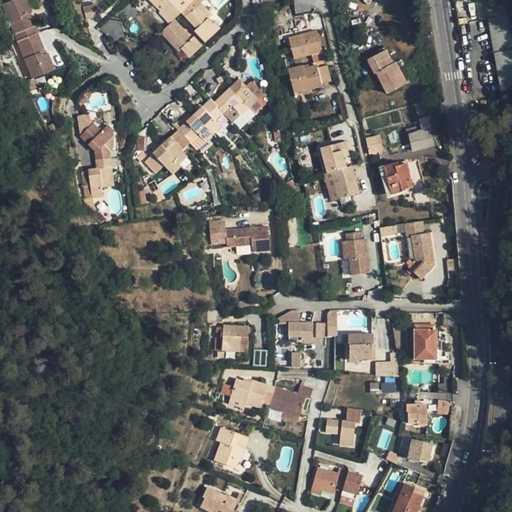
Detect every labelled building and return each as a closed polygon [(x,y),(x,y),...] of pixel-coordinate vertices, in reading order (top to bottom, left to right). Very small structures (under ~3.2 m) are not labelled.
[(25,14),(29,13),(31,12),(26,0),(13,0),(2,5),(32,79),(55,69),(48,53),(46,53),(41,55),(38,47),(42,45),(32,21),(28,22),(25,14)] [(150,0),(161,11),(164,8),(174,19),(182,12),(194,0),(150,0)] [(204,1),(202,0),(194,0),(182,12),(197,29),(195,31),(205,42),(220,29),(215,23),(213,24),(208,19),(212,16),(201,3),(204,1)] [(97,3),(83,7),(86,20),(100,17),(97,3)] [(169,24),(174,19),(164,8),(161,11),(159,14),(169,24)] [(511,32),(509,13),(488,16),(501,90),(511,87),(511,32)] [(175,20),(161,33),(179,52),(182,49),(189,58),(203,45),(195,36),(192,39),(175,20)] [(289,38),(294,59),(312,55),(314,63),(326,60),(324,52),(323,52),(317,31),(289,38)] [(394,63),(387,50),(368,60),(375,74),(378,73),(388,94),(407,84),(396,62),(394,63)] [(289,69),(294,90),(309,87),(309,90),(323,86),(322,83),(332,81),(328,65),(318,67),(318,65),(305,68),(304,66),(289,69)] [(264,105),(264,106),(266,104),(268,98),(264,93),(253,82),(247,87),(240,79),(215,103),(224,113),(232,105),(241,115),(251,106),(258,100),(264,105)] [(94,92),(90,89),(85,95),(89,98),(94,92)] [(88,99),(83,96),(80,99),(80,101),(84,104),(88,99)] [(198,112),(195,115),(214,134),(222,127),(216,120),(224,113),(215,103),(212,100),(203,107),(198,112)] [(251,106),(256,112),(264,105),(258,100),(251,106)] [(415,104),(421,125),(422,130),(433,127),(426,101),(415,104)] [(247,122),(241,115),(232,105),(224,113),(239,129),(247,122)] [(258,113),(256,112),(251,106),(241,115),(247,122),(248,123),(258,113)] [(187,123),(192,118),(189,114),(184,119),(187,123)] [(195,115),(192,118),(187,123),(179,130),(191,143),(199,135),(205,142),(214,134),(195,115)] [(92,195),(92,198),(104,197),(103,187),(115,186),(110,151),(114,147),(114,131),(108,125),(102,132),(93,124),(87,130),(85,119),(78,120),(81,136),(91,146),(93,149),(97,153),(96,153),(99,169),(88,170),(91,187),(92,195)] [(422,130),(421,125),(407,129),(409,134),(413,151),(437,145),(433,127),(422,130)] [(179,130),(167,141),(162,146),(180,165),(188,157),(183,151),(191,143),(179,130)] [(136,150),(144,150),(145,136),(137,135),(136,150)] [(206,143),(205,142),(199,135),(191,143),(198,151),(206,143)] [(380,135),(366,138),(370,154),(384,152),(380,135)] [(349,152),(348,150),(346,143),(346,142),(346,141),(320,148),(327,173),(332,171),(339,199),(360,193),(357,183),(356,178),(353,166),(347,167),(345,157),(344,153),(349,152)] [(180,165),(162,146),(158,150),(145,162),(156,174),(164,166),(172,174),(173,174),(182,166),(180,165)] [(405,190),(413,188),(407,164),(399,166),(398,162),(384,166),(392,195),(405,191),(405,190)] [(331,201),(339,199),(332,171),(327,173),(324,174),(331,201)] [(84,187),(85,196),(92,195),(91,187),(84,187)] [(85,199),(79,200),(80,208),(85,217),(89,222),(96,222),(90,214),(86,206),(85,199)] [(453,228),(450,212),(442,213),(445,229),(453,228)] [(425,233),(424,222),(380,226),(381,237),(425,233)] [(270,226),(228,234),(231,250),(256,246),(257,253),(274,250),(270,226)] [(362,232),(348,233),(348,240),(343,241),(345,258),(350,258),(351,275),(370,273),(367,239),(363,239),(362,232)] [(423,233),(406,236),(407,248),(413,248),(415,272),(421,277),(413,284),(420,291),(431,281),(428,278),(434,273),(429,245),(425,245),(423,233)] [(398,236),(380,239),(381,246),(399,244),(398,236)] [(413,284),(421,277),(415,272),(408,279),(413,284)] [(225,315),(224,310),(220,311),(220,314),(209,314),(210,322),(221,322),(221,316),(225,315)] [(292,311),(290,312),(290,323),(300,323),(300,311),(292,311)] [(290,323),(290,312),(269,324),(290,324),(289,337),(290,337),(290,342),(298,342),(298,337),(302,337),(302,340),(312,341),(312,323),(300,323),(290,323)] [(409,321),(409,313),(391,312),(391,313),(390,316),(392,316),(405,316),(405,321),(409,321)] [(462,315),(446,314),(446,326),(462,327),(462,315)] [(316,338),(327,338),(327,323),(317,324),(316,338)] [(208,345),(216,345),(217,327),(217,326),(209,326),(208,345)] [(241,337),(248,337),(249,327),(224,326),(224,328),(217,327),(216,345),(223,346),(223,351),(240,352),(241,341),(241,337)] [(417,358),(436,358),(435,331),(434,331),(434,327),(417,327),(417,331),(416,332),(417,358)] [(374,334),(349,335),(349,344),(349,345),(350,345),(350,359),(360,359),(373,359),(372,344),(374,344),(374,334)] [(269,366),(269,345),(256,345),(256,366),(269,366)] [(292,368),(300,367),(300,359),(301,353),(292,353),(292,368)] [(395,377),(396,368),(379,367),(378,376),(395,377)] [(454,379),(445,378),(445,385),(445,392),(453,392),(454,379)] [(269,408),(284,413),(300,417),(306,397),(311,399),(314,390),(301,386),(298,394),(253,381),(252,384),(236,379),(230,399),(246,404),(261,408),(263,403),(270,405),(269,408)] [(396,384),(383,384),(383,393),(396,393),(396,384)] [(245,409),(246,404),(230,399),(229,405),(245,409)] [(427,404),(421,404),(415,405),(407,405),(407,412),(408,412),(409,424),(418,424),(419,426),(428,425),(427,404)] [(360,423),(362,410),(348,409),(347,422),(328,420),(326,433),(341,434),(340,445),(353,447),(356,423),(360,423)] [(299,423),(300,417),(284,413),(282,418),(299,423)] [(215,460),(216,460),(231,432),(221,428),(217,441),(221,443),(215,460)] [(231,432),(216,460),(236,468),(239,461),(240,462),(246,447),(237,445),(241,435),(231,432)] [(249,438),(241,435),(237,445),(246,447),(249,438)] [(429,461),(431,454),(432,448),(433,444),(412,439),(408,459),(419,461),(420,459),(429,461)] [(385,450),(381,457),(394,462),(397,464),(400,457),(390,452),(385,450)] [(318,468),(312,487),(322,490),(333,493),(334,489),(334,488),(343,490),(341,496),(356,500),(363,476),(339,469),(338,474),(318,468)] [(417,511),(422,501),(412,497),(414,492),(416,488),(405,484),(393,511),(417,511)] [(232,511),(237,503),(208,488),(203,498),(205,499),(201,508),(209,511),(232,511)] [(424,496),(414,492),(412,497),(422,501),(424,496)]
